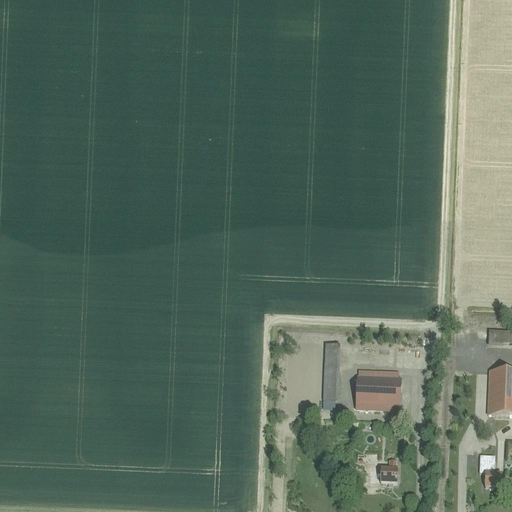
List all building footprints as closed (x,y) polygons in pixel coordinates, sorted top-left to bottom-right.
[(511,349),(511,334),(488,333),(488,349),(511,349)] [(337,412),(340,347),(325,346),(322,411),(337,412)] [(511,418),(511,374),(490,374),(488,418),(511,418)] [(400,414),(401,381),(357,379),(355,412),(400,414)] [(495,459),(480,459),(479,476),(485,476),(485,490),(501,491),(502,476),(494,476),(495,459)] [(397,487),(397,472),(395,472),(396,464),(389,464),(389,472),(381,471),(381,486),(397,487)]
